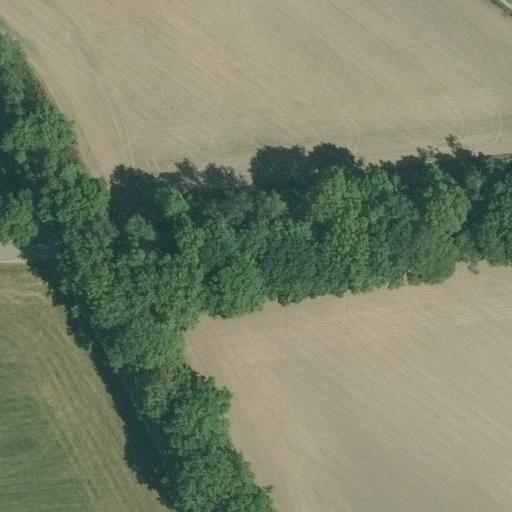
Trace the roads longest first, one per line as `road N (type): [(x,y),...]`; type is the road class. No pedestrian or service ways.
road 1 (track): [(61,243),(511,203)]
road 2 (track): [(61,243),(212,511)]
road 3 (unclassified): [(0,248),(61,243),(0,115)]
